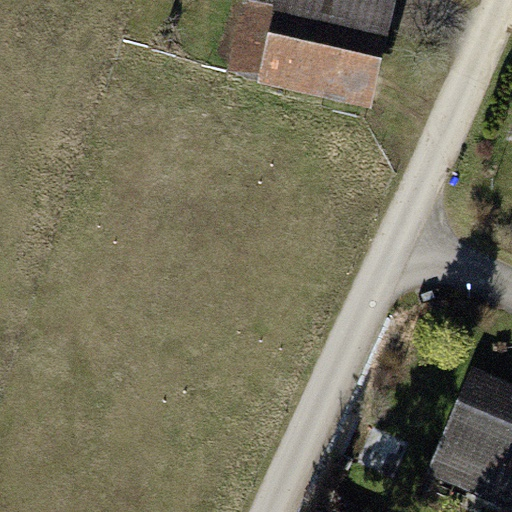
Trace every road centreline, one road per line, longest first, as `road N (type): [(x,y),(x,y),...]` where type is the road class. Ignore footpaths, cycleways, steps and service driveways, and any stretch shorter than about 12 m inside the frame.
road 1 (residential): [(280,511),(403,244)]
road 2 (residential): [(403,244),(507,0)]
